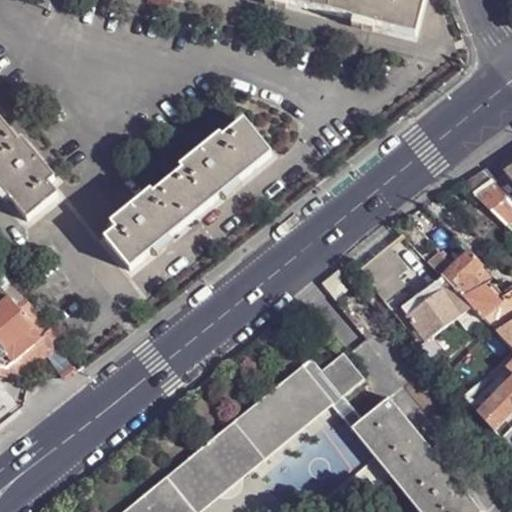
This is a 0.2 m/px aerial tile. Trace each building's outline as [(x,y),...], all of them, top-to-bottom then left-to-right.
[(272,0),(266,0),(265,5),(286,11),(288,4),(272,0)] [(272,0),(288,4),(354,21),(375,27),(416,37),(425,0),(272,0)] [(354,21),(352,28),(373,34),(375,27),(354,21)] [(0,188),(9,199),(28,220),(58,196),(51,187),(57,181),(22,141),(19,143),(0,119),(0,188)] [(272,157),(246,123),(224,140),(222,137),(182,169),(184,172),(154,196),(152,193),(112,225),(117,232),(106,241),(131,272),(150,256),(166,244),(219,200),(239,184),(272,157)] [(475,195),(511,230),(511,201),(493,181),(495,180),(487,170),(483,173),(463,184),(474,194),(475,195)] [(244,190),(239,184),(219,200),(224,206),(244,190)] [(9,199),(0,188),(0,199),(3,204),(9,199)] [(171,249),(166,244),(150,256),(155,263),(171,249)] [(407,269),(390,248),(378,258),(394,279),(407,269)] [(450,286),(464,302),(465,301),(482,287),(472,276),(483,266),(470,252),(440,277),(441,278),(450,286)] [(394,279),(378,258),(361,271),(378,292),(394,279)] [(0,272),(0,377),(4,378),(26,359),(14,344),(41,321),(0,272)] [(321,286),(334,301),(335,303),(341,298),(340,296),(349,288),(337,273),(321,286)] [(450,286),(441,278),(435,283),(444,291),(450,286)] [(444,291),(435,283),(403,308),(409,317),(444,291)] [(511,331),(511,330),(511,318),(511,317),(511,293),(505,298),(493,284),(485,291),(498,305),(482,320),(511,349),(511,331)] [(464,302),(450,286),(444,291),(409,317),(408,318),(426,343),(428,340),(471,309),(465,301),(464,302)] [(485,291),(482,287),(465,301),(471,309),(481,321),(482,320),(498,305),(485,291)] [(395,314),(401,322),(408,318),(409,317),(403,308),(395,314)] [(421,346),(426,343),(408,318),(401,322),(421,346)] [(14,344),(26,359),(54,336),(41,321),(14,344)] [(442,357),(428,340),(426,343),(421,346),(434,363),(442,357)] [(342,355),(319,374),(340,400),(342,399),(363,381),(342,355)] [(342,399),(340,400),(319,374),(309,361),(301,368),(332,406),(330,408),(350,431),(361,422),(342,399)] [(511,365),(472,406),(478,413),(505,386),(511,379),(511,365)] [(332,406),(301,368),(125,511),(203,511),(330,408),(332,406)] [(511,414),(511,392),(505,386),(478,413),(495,432),(511,414)] [(361,422),(350,431),(372,458),(415,511),(479,511),(388,401),(361,422)]
